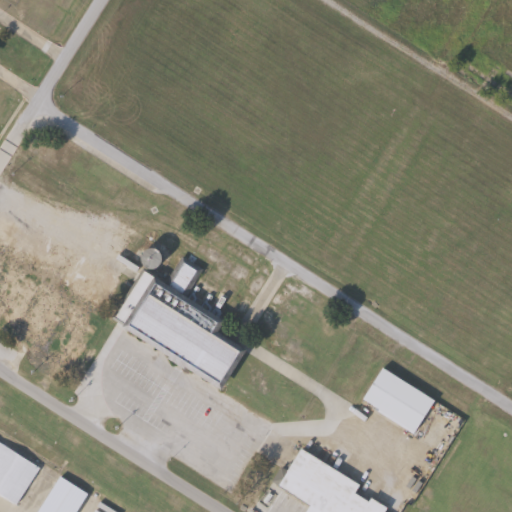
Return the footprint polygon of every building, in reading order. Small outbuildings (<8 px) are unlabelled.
[(147,276),(163,285),(179,257),(198,268),(180,299),(218,321),(212,333),(240,349),(218,389),(116,331),(147,276)] [(71,372),(0,330),(0,259),(102,318),(71,372)] [(357,404),(376,369),(430,399),(412,433),(357,404)] [(0,445),(37,467),(14,506),(0,497),(0,445)] [(355,485),(351,493),(383,511),(311,511),(270,488),(293,448),(355,485)] [(35,511),(54,479),(81,494),(71,511),(35,511)]
